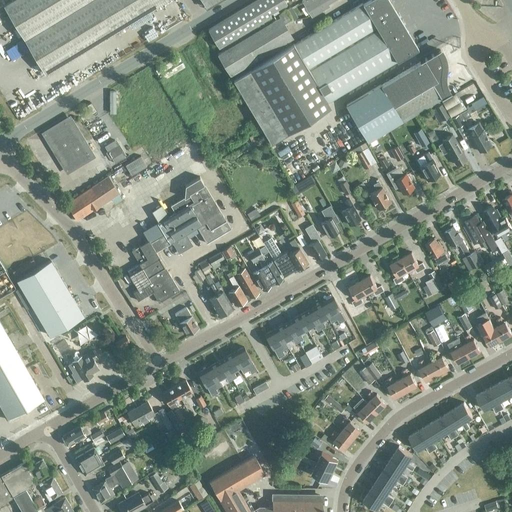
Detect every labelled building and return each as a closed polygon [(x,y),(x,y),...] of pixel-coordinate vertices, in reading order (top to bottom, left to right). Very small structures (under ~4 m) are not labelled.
[(45,73),(166,0),(10,0),(3,4),(45,73)] [(201,0),(206,8),(220,0),(201,0)] [(269,14),(286,3),(284,0),(258,0),(208,30),(219,47),(271,16),(269,14)] [(271,143),(320,113),(330,107),(322,93),(328,89),(329,92),(332,90),(349,90),(361,83),(397,62),(418,49),(406,29),(388,0),(368,0),(320,29),(294,45),(293,44),(234,81),(271,143)] [(303,0),(302,1),(310,14),(320,8),(321,10),(328,6),(326,4),(332,0),(303,0)] [(278,15),(280,17),(218,54),(231,75),(292,38),(285,25),(292,21),(286,10),(278,15)] [(442,49),(424,60),(347,106),(368,142),(402,122),(451,92),(450,91),(448,87),(447,84),(446,80),(446,77),(446,73),(446,70),(447,66),(447,62),(446,59),(445,55),(443,52),(442,49)] [(431,110),(438,123),(449,116),(442,103),(431,110)] [(457,114),(451,117),(456,127),(457,127),(462,124),(457,114)] [(66,170),(91,155),(68,118),(43,133),(66,170)] [(478,123),(467,129),(479,151),(490,145),(478,123)] [(435,136),(441,134),(439,125),(433,126),(435,136)] [(420,128),(413,132),(421,146),(428,142),(420,128)] [(459,145),(455,138),(452,134),(441,140),(442,142),(438,145),(443,154),(448,151),(456,164),(466,158),(458,145),(459,145)] [(114,140),(104,146),(107,151),(105,153),(110,159),(111,158),(114,163),(124,157),(124,156),(125,155),(117,140),(115,142),(114,140)] [(375,159),(380,156),(371,141),(366,145),(375,159)] [(364,168),(370,164),(375,161),(367,147),(362,150),(359,145),(352,149),(354,154),(352,155),(357,163),(360,162),(364,168)] [(397,161),(403,157),(397,146),(390,150),(397,161)] [(293,159),(304,150),(301,147),(291,155),(293,159)] [(426,181),(439,174),(433,164),(435,163),(428,151),(423,155),(427,161),(420,165),(425,175),(423,176),(426,181)] [(388,163),(394,160),(389,152),(384,155),(388,163)] [(141,157),(126,167),(132,177),(147,167),(141,157)] [(389,165),(385,157),(379,161),(383,168),(389,165)] [(408,192),(408,190),(413,187),(401,167),(399,168),(398,167),(386,174),(394,187),(397,186),(402,194),(404,193),(405,193),(408,192)] [(121,198),(118,193),(119,192),(108,176),(66,203),(77,220),(111,197),(114,203),(121,198)] [(140,264),(128,271),(139,289),(134,292),(139,301),(153,292),(159,302),(179,290),(156,252),(172,242),(178,253),(192,245),(188,238),(199,232),(206,244),(231,229),(199,177),(184,186),(183,197),(170,206),(174,212),(167,217),(161,206),(150,212),(157,223),(142,232),(148,241),(132,251),(140,264)] [(345,180),(344,181),(339,184),(345,194),(351,190),(345,180)] [(377,209),(390,201),(381,186),(380,187),(377,182),(372,185),(375,190),(368,194),(377,209)] [(311,206),(317,203),(310,191),(304,194),(311,206)] [(350,224),(359,219),(352,205),(353,205),(349,198),(344,200),(348,207),(342,211),(350,224)] [(299,217),(305,214),(297,200),(291,203),(299,217)] [(498,236),(511,228),(511,227),(505,215),(501,217),(497,209),(495,210),(492,205),(491,206),(489,206),(486,208),(485,210),(484,210),(498,236)] [(327,220),(320,223),(328,237),(339,231),(334,224),(340,221),(336,214),(331,206),(322,211),(323,213),(327,220)] [(250,221),(255,218),(255,219),(260,216),(255,208),(252,209),(253,210),(251,211),(246,214),(250,221)] [(468,224),(464,226),(473,243),(482,239),(488,250),(496,245),(484,221),(480,223),(475,215),(471,217),(470,217),(467,219),(466,220),(465,220),(468,224)] [(315,259),(325,254),(318,240),(320,239),(312,225),(305,229),(313,242),(308,245),(315,259)] [(453,226),(445,231),(452,245),(458,242),(466,256),(473,268),(481,263),(475,251),(470,254),(468,249),(463,239),(458,230),(456,231),(453,226)] [(306,244),(300,234),(296,237),(301,246),(306,244)] [(501,236),(495,239),(502,252),(508,249),(501,236)] [(120,244),(123,250),(134,243),(130,238),(120,244)] [(286,252),(282,255),(271,238),(263,243),(283,276),(298,268),(299,268),(302,267),(302,265),(307,262),(294,239),(289,242),(294,250),(288,254),(286,252)] [(427,242),(426,242),(438,264),(444,261),(445,262),(449,260),(444,251),(444,250),(439,241),(437,242),(434,238),(433,238),(431,238),(428,240),(427,242)] [(221,251),(225,258),(234,253),(230,246),(221,251)] [(258,249),(253,252),(262,268),(272,284),(281,279),(271,261),(266,264),(261,256),(262,256),(258,249)] [(208,259),(211,265),(224,259),(220,252),(208,259)] [(262,268),(253,252),(248,254),(252,261),(253,263),(254,263),(258,270),(253,273),(263,290),(272,284),(262,268)] [(401,258),(408,270),(414,267),(417,272),(425,267),(422,262),(419,264),(412,252),(401,258)] [(498,255),(490,258),(493,266),(501,263),(498,255)] [(408,270),(401,258),(390,264),(397,276),(393,278),(396,283),(404,279),(402,274),(408,270)] [(212,269),(206,259),(199,263),(205,273),(212,269)] [(84,315),(51,260),(17,280),(21,288),(33,307),(49,335),(84,315)] [(457,283),(461,281),(466,278),(457,262),(452,265),(458,275),(454,277),(457,283)] [(258,292),(245,269),(244,268),(235,273),(241,283),(249,298),(258,292)] [(205,278),(199,269),(194,273),(195,275),(192,277),(196,283),(205,278)] [(434,270),(429,273),(428,274),(431,278),(425,281),(427,284),(426,285),(426,284),(425,284),(425,285),(424,285),(429,294),(443,287),(434,270)] [(489,285),(493,286),(497,277),(489,273),(486,279),(491,281),(489,285)] [(360,281),(367,293),(373,290),(376,295),(384,290),(381,285),(377,287),(370,275),(360,281)] [(236,305),(246,299),(232,276),(229,278),(234,287),(228,291),(236,305)] [(217,281),(214,283),(211,278),(208,280),(211,285),(210,285),(225,311),(232,307),(217,281)] [(367,293),(360,281),(349,286),(356,299),(352,301),(355,306),(363,302),(360,297),(367,293)] [(225,311),(210,285),(207,287),(212,297),(209,298),(219,315),(225,311)] [(16,291),(27,311),(33,307),(21,288),(16,291)] [(405,289),(396,295),(398,300),(408,294),(405,289)] [(503,304),(508,301),(502,290),(497,293),(503,304)] [(465,292),(457,297),(465,311),(466,310),(471,307),(473,307),(469,300),(465,292)] [(398,305),(393,296),(392,293),(384,297),(391,309),(398,305)] [(496,308),(501,305),(495,293),(489,296),(496,308)] [(333,296),(320,303),(329,318),(331,322),(337,319),(339,323),(346,319),(333,296)] [(320,303),(310,309),(320,328),(325,326),(322,322),(329,318),(320,303)] [(439,306),(427,312),(433,325),(446,318),(439,306)] [(187,335),(198,328),(192,317),(192,318),(186,308),(175,314),(187,335)] [(310,309),(298,315),(307,330),(314,326),(316,331),(320,328),(310,309)] [(307,330),(298,315),(287,321),(298,341),(303,339),(300,334),(307,330)] [(466,329),(472,326),(465,315),(460,318),(466,329)] [(499,325),(494,327),(501,339),(511,333),(505,321),(503,322),(500,317),(496,319),(499,325)] [(489,318),(478,325),(483,334),(489,346),(501,339),(494,327),(489,318)] [(0,404),(8,419),(44,399),(0,321),(0,404)] [(287,321),(276,327),(285,343),(291,339),(294,344),(298,341),(287,321)] [(382,326),(375,330),(378,337),(386,333),(382,326)] [(285,343),(276,327),(264,334),(277,358),(284,354),(282,350),(288,347),(285,343)] [(440,343),(435,334),(431,327),(425,330),(433,346),(440,343)] [(344,333),(338,336),(341,341),(347,338),(344,333)] [(63,343),(71,341),(68,334),(61,337),(63,343)] [(467,342),(462,345),(469,357),(480,350),(474,338),(472,340),(469,334),(464,337),(467,342)] [(118,347),(129,340),(126,335),(115,342),(118,347)] [(459,338),(448,343),(452,350),(451,351),(457,363),(469,357),(462,345),(459,338)] [(335,349),(340,346),(337,341),(332,344),(335,349)] [(244,346),(231,353),(240,368),(243,373),(248,370),(250,373),(257,370),(244,346)] [(101,349),(102,357),(110,356),(111,358),(115,357),(114,347),(101,349)] [(82,355),(81,354),(71,360),(72,362),(68,364),(72,372),(71,373),(76,381),(82,378),(83,380),(93,375),(92,372),(99,368),(94,359),(97,358),(92,349),(82,355)] [(402,363),(408,360),(403,351),(397,354),(402,363)] [(436,359),(431,362),(437,374),(449,368),(442,356),(440,357),(437,351),(433,354),(436,359)] [(231,353),(221,359),(229,374),(232,379),(236,377),(233,371),(240,368),(231,353)] [(361,359),(366,366),(375,378),(381,374),(371,361),(371,362),(366,355),(361,359)] [(221,359),(210,365),(218,380),(225,376),(228,381),(232,379),(229,374),(221,359)] [(437,374),(431,362),(426,364),(423,359),(418,362),(421,367),(419,368),(426,380),(437,374)] [(291,367),(294,372),(299,369),(296,364),(291,367)] [(210,365),(198,372),(211,395),(218,392),(215,388),(221,385),(218,380),(210,365)] [(368,383),(375,378),(366,366),(359,370),(368,383)] [(404,376),(399,379),(406,391),(417,385),(411,373),(408,374),(406,369),(401,371),(404,376)] [(406,391),(399,379),(394,382),(391,376),(387,379),(390,384),(388,385),(394,397),(406,391)] [(511,379),(510,376),(500,382),(507,396),(511,393),(511,379)] [(185,380),(174,386),(180,398),(192,391),(185,380)] [(269,387),(266,381),(253,388),(256,394),(269,387)] [(507,396),(500,382),(499,382),(488,388),(499,410),(500,410),(504,408),(500,400),(507,396)] [(180,398),(174,386),(162,393),(171,409),(177,406),(174,402),(180,398)] [(499,410),(488,388),(476,395),(484,409),(491,405),(495,412),(499,410)] [(372,389),(371,391),(367,394),(371,399),(367,402),(377,412),(386,403),(377,393),(377,394),(372,389)] [(234,397),(238,404),(243,401),(239,394),(234,397)] [(344,408),(335,401),(328,395),(325,398),(341,412),(344,408)] [(200,396),(195,398),(195,399),(199,408),(205,404),(200,396)] [(147,422),(145,419),(154,414),(147,401),(127,412),(134,425),(141,421),(143,424),(147,422)] [(377,412),(367,402),(363,406),(359,402),(356,406),(360,410),(358,412),(368,421),(377,412)] [(453,409),(461,422),(466,430),(470,427),(465,420),(472,416),(464,402),(453,409)] [(173,427),(166,412),(163,408),(157,412),(163,423),(163,422),(168,430),(173,427)] [(220,408),(213,411),(216,417),(223,413),(220,408)] [(177,409),(173,412),(172,412),(171,409),(166,412),(172,423),(182,417),(177,409)] [(454,427),(461,422),(453,409),(442,415),(455,437),(459,434),(454,427)] [(104,412),(94,417),(98,424),(108,418),(107,418),(104,412)] [(431,422),(439,436),(446,432),(451,439),(455,437),(442,415),(431,422)] [(198,423),(204,426),(207,419),(202,416),(198,423)] [(342,430),(353,439),(361,429),(350,420),(349,422),(344,418),(341,422),(346,426),(342,430)] [(184,430),(179,420),(173,423),(178,433),(184,430)] [(85,436),(91,432),(85,422),(62,436),(68,446),(85,436)] [(247,422),(234,430),(245,448),(258,440),(247,422)] [(433,440),(439,436),(431,422),(420,429),(433,450),(437,447),(433,440)] [(125,435),(120,427),(106,435),(110,443),(125,435)] [(168,440),(178,434),(174,427),(164,432),(168,440)] [(126,432),(129,437),(135,434),(132,428),(126,432)] [(433,450),(420,429),(409,436),(417,449),(424,445),(429,452),(433,450)] [(94,441),(103,435),(100,430),(91,435),(94,441)] [(353,439),(342,430),(339,434),(334,431),(331,435),(335,438),(334,440),(345,449),(353,439)] [(317,447),(321,441),(314,437),(310,443),(317,447)] [(293,455),(296,448),(291,445),(288,452),(293,455)] [(392,457),(405,465),(412,470),(415,466),(408,462),(412,454),(399,446),(392,457)] [(93,448),(90,449),(89,451),(88,450),(75,458),(80,466),(98,456),(93,448)] [(112,463),(118,460),(124,456),(120,450),(108,457),(112,463)] [(317,462),(333,470),(338,460),(322,452),(317,462)] [(185,455),(180,459),(184,464),(189,461),(185,455)] [(227,511),(235,511),(247,506),(237,489),(265,473),(254,455),(209,481),(220,499),(227,511)] [(98,456),(80,466),(84,474),(98,467),(103,464),(98,456)] [(385,467),(405,480),(408,477),(401,472),(405,465),(392,457),(385,467)] [(32,501),(28,494),(33,491),(30,486),(39,481),(41,480),(40,478),(50,472),(42,459),(32,465),(32,466),(29,468),(25,462),(25,461),(24,462),(17,466),(10,471),(9,470),(1,475),(2,477),(0,477),(0,504),(13,497),(22,511),(34,511),(37,510),(45,506),(40,497),(32,501)] [(107,468),(111,475),(105,478),(106,480),(92,488),(100,502),(114,494),(110,487),(119,482),(122,488),(138,478),(128,460),(120,465),(119,462),(118,460),(112,463),(113,465),(107,468)] [(432,461),(428,465),(433,470),(437,466),(432,461)] [(327,481),(333,470),(317,462),(312,473),(327,481)] [(378,478),(391,486),(395,480),(403,485),(405,481),(405,480),(385,467),(378,478)] [(149,476),(160,493),(168,488),(164,481),(162,482),(156,472),(149,476)] [(62,493),(52,476),(39,484),(49,501),(62,493)] [(371,489),(391,502),(394,498),(387,493),(391,486),(378,478),(371,489)] [(207,494),(198,480),(189,485),(198,500),(207,494)] [(389,506),(391,502),(371,489),(364,500),(377,508),(381,501),(389,506)] [(145,504),(152,500),(148,492),(141,497),(138,492),(117,504),(122,511),(133,511),(146,505),(145,504)] [(250,511),(247,506),(235,511),(322,511),(323,494),(272,493),(272,506),(259,506),(250,511)] [(69,511),(73,510),(65,497),(52,504),(56,509),(51,511),(69,511)] [(178,500),(159,511),(178,511),(184,509),(178,500)] [(486,511),(498,507),(496,501),(484,505),(486,511)]
